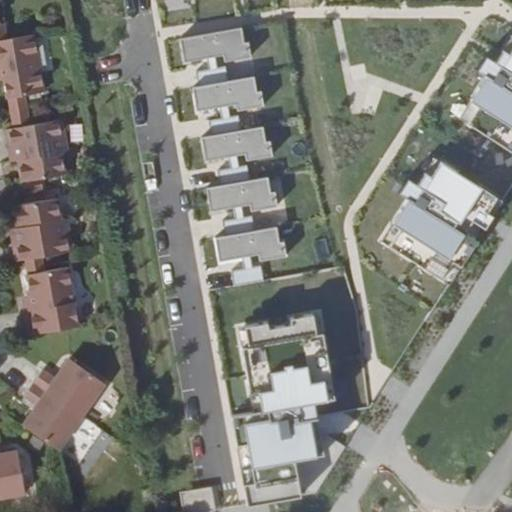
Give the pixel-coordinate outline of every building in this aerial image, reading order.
[(240,27),(179,38),(183,62),(205,59),(215,57),(222,56),(223,62),(249,58),(247,43),(243,44),(240,27)] [(511,34),(503,49),(509,53),(511,47),(511,34)] [(44,92),(33,35),(0,40),(0,67),(6,99),(44,92)] [(511,151),(511,47),(509,53),(503,49),(496,61),(501,64),(491,80),(486,76),(471,100),(479,105),(467,123),(511,151)] [(486,76),(491,80),(501,64),(496,61),(486,55),(476,70),(486,76)] [(215,57),(205,59),(207,70),(217,68),(215,57)] [(195,72),(197,87),(227,81),(225,67),(217,68),(207,70),(195,72)] [(197,87),(192,87),(196,111),(219,107),(228,106),(235,104),(236,111),(262,106),(260,91),(256,92),(253,77),(227,81),(197,87)] [(471,100),(460,118),(467,123),(479,105),(471,100)] [(228,106),(219,107),(221,118),(230,117),(228,106)] [(221,118),(208,121),(211,136),(241,130),(238,115),(230,117),(221,118)] [(21,183),(65,175),(59,137),(65,136),(61,119),(5,129),(8,146),(15,145),(21,183)] [(211,136),(201,137),(205,161),(228,157),(237,155),(244,154),(245,161),(271,156),(269,141),(265,142),(262,126),(241,130),(211,136)] [(237,155),(228,157),(229,168),(239,167),(237,155)] [(434,156),(425,171),(431,175),(440,160),(434,156)] [(442,278),(453,260),(460,265),(477,240),(464,232),(472,220),(477,223),(490,203),(452,178),(457,171),(440,160),(431,175),(425,171),(418,183),(423,186),(413,201),(408,198),(393,222),(400,227),(389,245),(442,278)] [(217,171),(220,185),(249,180),(247,165),(239,167),(229,168),(217,171)] [(457,171),(452,178),(490,203),(477,223),(485,227),(502,200),(457,171)] [(408,176),(398,192),(408,198),(413,201),(423,186),(418,183),(408,176)] [(220,185),(206,188),(210,212),(232,208),(242,206),(249,205),(250,211),(276,207),(274,192),(270,192),(267,177),(249,180),(220,185)] [(17,262),(73,253),(70,235),(64,236),(58,200),(14,207),(20,245),(13,246),(17,262)] [(242,206),(232,208),(234,219),(244,217),(242,206)] [(222,221),(225,236),(254,231),(252,216),(244,217),(234,219),(222,221)] [(393,222),(381,240),(389,245),(400,227),(393,222)] [(225,236),(215,238),(219,262),(242,258),(251,256),(258,255),(259,261),(285,256),(283,242),(279,242),(276,227),(254,231),(225,236)] [(242,258),(244,269),(253,267),(251,256),(242,258)] [(453,260),(442,278),(449,283),(460,265),(453,260)] [(253,267),(244,269),(231,271),(234,286),(264,281),(261,266),(253,267)] [(30,336),(80,327),(69,267),(26,274),(30,296),(34,295),(36,309),(24,310),(30,336)] [(318,314),(311,315),(315,334),(321,333),(318,314)] [(246,506),(300,496),(294,459),(316,455),(309,419),(316,418),(314,402),(326,400),(322,379),(329,378),(321,333),(315,334),(311,315),(289,319),(290,324),(267,328),(266,322),(243,326),(247,346),(240,347),(252,413),(231,417),(246,506)] [(237,328),(240,347),(247,346),(243,326),(237,328)] [(33,383),(81,417),(105,384),(70,358),(55,379),(42,369),(33,383)] [(322,379),(326,400),(333,398),(329,378),(322,379)] [(59,450),(81,417),(33,383),(23,396),(37,405),(23,425),(59,450)] [(309,419),(316,455),(323,454),(316,418),(309,419)] [(0,498),(25,494),(18,451),(0,453),(0,498)] [(211,487),(179,493),(182,511),(209,511),(215,511),(211,487)]
